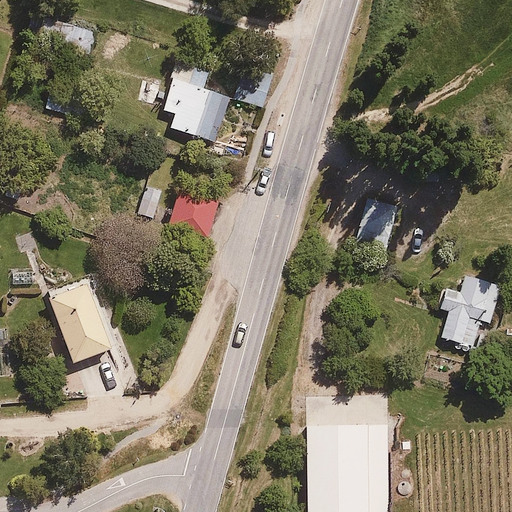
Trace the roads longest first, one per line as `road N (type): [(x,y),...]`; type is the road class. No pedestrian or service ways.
road 1 (tertiary): [(207,483),(343,0)]
road 2 (residential): [(207,483),(144,479),(77,511)]
